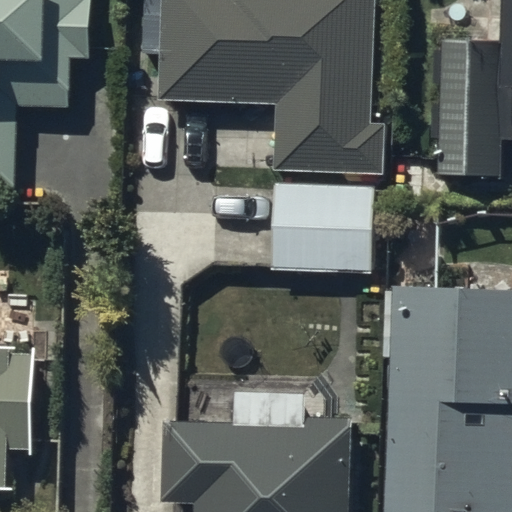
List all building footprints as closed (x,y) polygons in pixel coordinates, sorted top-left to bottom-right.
[(0,0),(0,189),(18,190),(21,107),(74,108),(75,61),(91,61),(92,0),(0,0)] [(164,0),(163,102),(279,104),(278,172),(389,174),(389,126),(376,125),(378,0),(164,0)] [(498,41),(443,40),(441,177),(502,178),(503,107),(497,107),(498,41)] [(378,186),(279,184),(276,184),(275,266),(275,272),(377,274),(378,186)] [(511,511),(511,292),(396,288),(388,511),(511,511)] [(0,492),(11,492),(11,450),(38,450),(38,346),(0,346),(0,492)] [(310,395),(238,394),(238,423),(184,423),(167,422),(165,504),(197,505),(196,511),(353,511),(354,418),(339,418),(339,395),(322,375),(310,395)]
